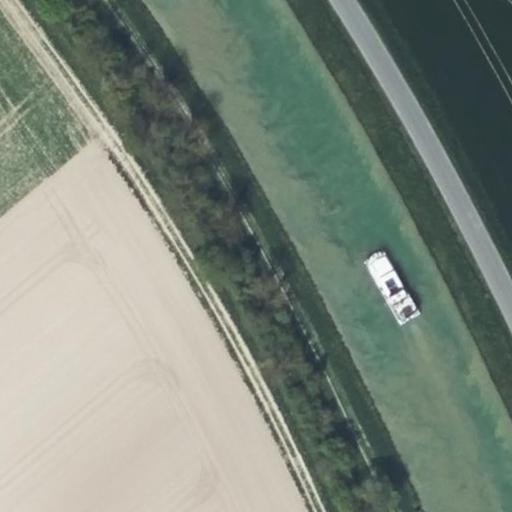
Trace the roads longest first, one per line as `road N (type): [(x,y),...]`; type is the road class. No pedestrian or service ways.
road 1 (track): [(315,511),(263,393),(126,158),(4,0)]
road 2 (track): [(110,0),(177,80),(391,511)]
road 3 (tertiary): [(511,311),(340,0)]
